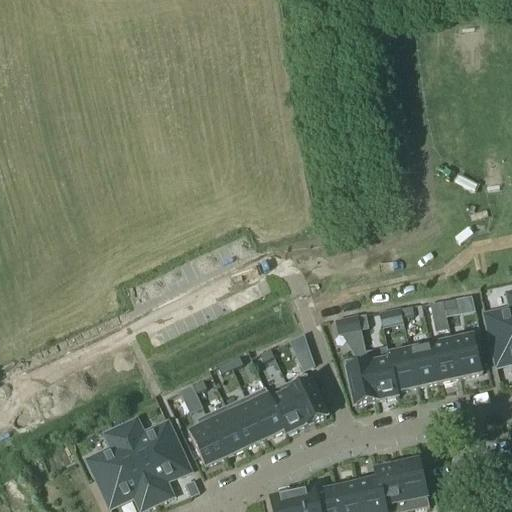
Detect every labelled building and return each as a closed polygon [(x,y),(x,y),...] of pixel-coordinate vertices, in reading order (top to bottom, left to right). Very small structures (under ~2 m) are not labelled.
[(511,340),(511,296),(506,298),(509,313),(483,319),(487,338),(496,335),(498,343),(511,340)] [(455,304),(443,306),(444,315),(456,313),(455,304)] [(443,306),(431,308),(436,335),(448,333),(445,321),(444,315),(443,306)] [(412,311),(400,314),(402,322),(414,320),(412,311)] [(400,314),(379,318),(382,333),(403,328),(400,314)] [(365,320),(357,321),(360,335),(360,336),(368,334),(365,320)] [(357,321),(335,326),(338,340),(341,339),(360,335),(357,321)] [(511,340),(498,343),(500,351),(490,353),(495,372),(511,367),(511,340)] [(471,341),(450,346),(458,382),(479,378),(471,341)] [(458,382),(450,346),(429,351),(437,387),(458,382)] [(280,349),(269,354),(273,363),(284,357),(280,349)] [(437,387),(429,351),(408,355),(416,392),(437,387)] [(262,368),(273,363),(269,354),(258,360),(262,368)] [(416,392),(408,355),(387,360),(388,365),(395,397),(416,392)] [(239,362),(227,367),(231,375),(243,370),(239,362)] [(395,397),(388,365),(367,370),(375,406),(396,401),(395,397)] [(231,375),(227,367),(216,372),(220,381),(231,375)] [(375,406),(367,370),(345,375),(353,411),(375,406)] [(306,379),(286,389),(306,431),(326,422),(320,408),(317,401),(316,401),(306,379)] [(203,386),(192,391),(195,399),(206,394),(203,386)] [(267,397),(266,398),(284,436),(283,436),(285,441),(306,431),(286,389),(267,397)] [(192,391),(178,397),(183,408),(197,402),(195,399),(192,391)] [(265,393),(245,403),(264,445),(283,436),(284,436),(266,398),(267,397),(265,393)] [(245,403),(225,412),(245,454),(264,445),(245,403)] [(225,412),(205,421),(207,425),(225,463),(245,454),(225,412)] [(135,424),(120,432),(137,470),(169,456),(166,449),(174,445),(166,427),(142,438),(135,424)] [(207,425),(187,434),(195,452),(194,452),(198,460),(199,459),(205,473),(225,463),(207,425)] [(137,470),(120,432),(104,439),(110,453),(86,464),(94,482),(103,478),(106,485),(137,470)] [(172,463),(169,456),(137,470),(155,509),(171,502),(165,488),(189,476),(181,459),(172,463)] [(418,466),(396,471),(405,511),(427,511),(429,511),(424,489),(422,479),(421,479),(418,466)] [(149,511),(155,509),(137,470),(106,485),(109,492),(101,496),(107,511),(112,511),(133,502),(137,511),(149,511)] [(405,511),(396,471),(375,476),(377,485),(378,485),(383,511),(405,511)] [(377,485),(356,490),(361,511),(383,511),(378,485),(377,485)] [(199,497),(194,486),(185,490),(190,501),(199,497)] [(361,511),(356,490),(335,495),(339,511),(361,511)] [(314,494),(270,504),(272,511),(317,511),(314,499),(315,499),(314,494)] [(315,499),(314,499),(317,511),(339,511),(335,495),(315,499)]
